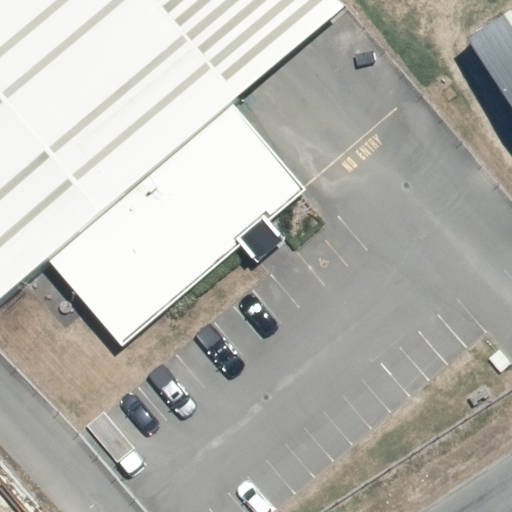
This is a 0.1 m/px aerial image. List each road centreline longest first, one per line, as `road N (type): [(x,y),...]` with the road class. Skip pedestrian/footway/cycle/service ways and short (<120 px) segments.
road 1 (unknown): [(511,277),(272,0)]
road 2 (unknown): [(0,407),(92,511)]
